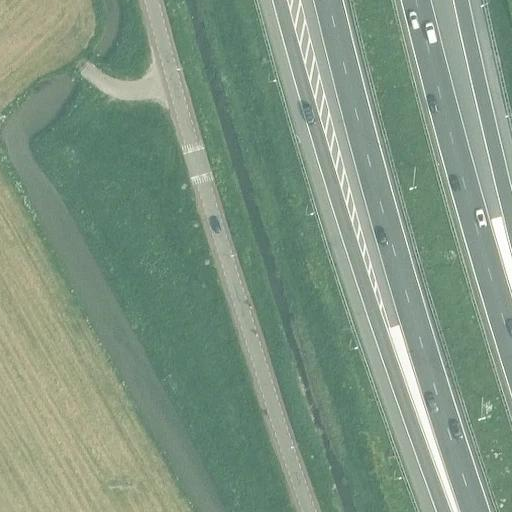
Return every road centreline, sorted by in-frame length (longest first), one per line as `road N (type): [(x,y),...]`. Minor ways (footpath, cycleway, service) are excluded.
road 1 (motorway): [(282,0),(446,511)]
road 2 (tertiary): [(305,511),(150,0)]
road 3 (motorway): [(329,0),(477,511)]
road 4 (motorway): [(511,332),(418,0)]
road 5 (motorway): [(511,224),(461,0)]
